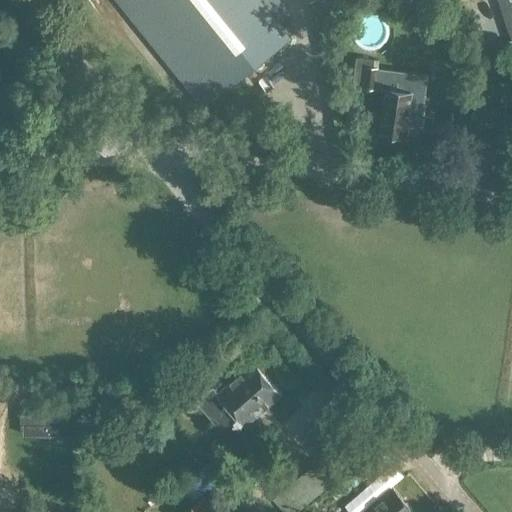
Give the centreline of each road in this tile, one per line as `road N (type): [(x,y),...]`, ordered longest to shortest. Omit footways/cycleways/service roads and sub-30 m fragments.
road 1 (tertiary): [(474,511),(158,157)]
road 2 (unclassified): [(511,197),(218,154),(158,157)]
road 3 (tertiary): [(158,157),(20,0)]
road 4 (track): [(158,157),(0,156)]
